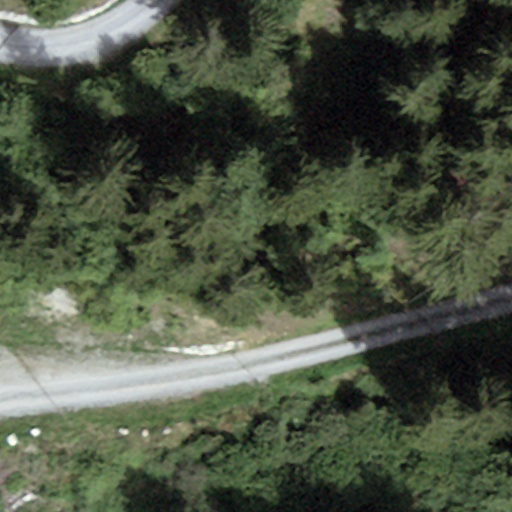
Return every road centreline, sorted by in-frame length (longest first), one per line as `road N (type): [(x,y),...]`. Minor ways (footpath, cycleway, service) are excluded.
road 1 (track): [(0,389),(230,371),(511,301)]
road 2 (track): [(154,0),(97,47),(60,52),(0,42)]
